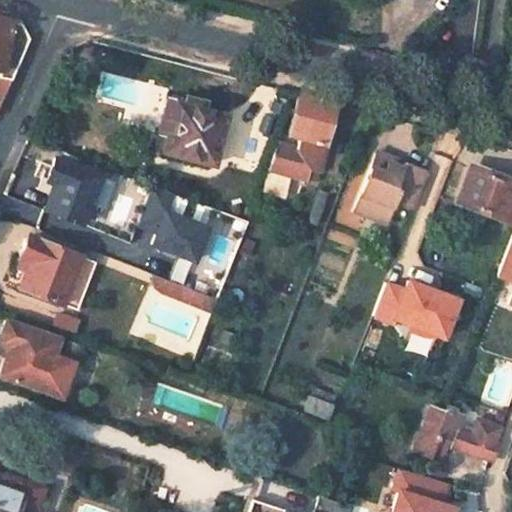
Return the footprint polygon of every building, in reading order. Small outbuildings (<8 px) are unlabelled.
[(0,101),(10,79),(0,76),(0,58),(8,18),(0,16),(0,101)] [(298,93),(287,135),(297,138),(295,150),(273,145),(267,160),(281,163),(280,170),(306,176),(308,166),(309,166),(318,168),(322,145),(332,102),(298,93)] [(164,133),(159,151),(211,164),(224,115),(199,108),(201,102),(198,97),(189,95),(182,98),(181,103),(164,98),(155,131),(164,133)] [(374,151),(351,211),(385,224),(393,202),(410,208),(425,171),(402,162),(401,166),(385,160),(386,156),(374,151)] [(386,156),(385,160),(401,166),(402,162),(386,156)] [(54,158),(46,178),(52,181),(47,194),(42,207),(81,222),(99,175),(54,158)] [(267,160),(265,167),(280,170),(281,163),(267,160)] [(511,183),(467,166),(454,201),(509,223),(511,215),(511,183)] [(430,171),(419,199),(435,205),(447,176),(430,171)] [(38,175),(32,189),(47,194),(52,181),(46,178),(38,175)] [(171,194),(150,185),(134,227),(152,233),(146,248),(193,266),(208,227),(165,211),(171,194)] [(319,221),(323,192),(312,191),(308,220),(319,221)] [(26,235),(18,257),(28,260),(18,286),(61,302),(79,255),(26,235)] [(511,235),(495,278),(511,284),(511,288),(505,306),(511,308),(511,235)] [(177,285),(148,273),(148,283),(148,285),(150,287),(173,295),(177,285)] [(402,288),(385,282),(371,318),(392,327),(393,323),(444,342),(460,301),(406,280),(402,288)] [(173,295),(211,310),(215,299),(177,285),(173,295)] [(49,326),(73,332),(77,317),(53,312),(49,326)] [(3,320),(0,329),(0,355),(3,357),(0,363),(0,374),(37,388),(55,338),(3,320)] [(307,397),(302,412),(324,420),(330,404),(307,397)] [(429,406),(411,449),(427,455),(443,460),(447,446),(486,459),(493,441),(458,429),(464,416),(445,408),(443,412),(429,406)] [(449,483),(396,467),(390,488),(394,489),(386,511),(455,511),(458,504),(444,500),(449,483)] [(0,511),(10,511),(12,509),(20,511),(32,480),(0,469),(0,511)]
